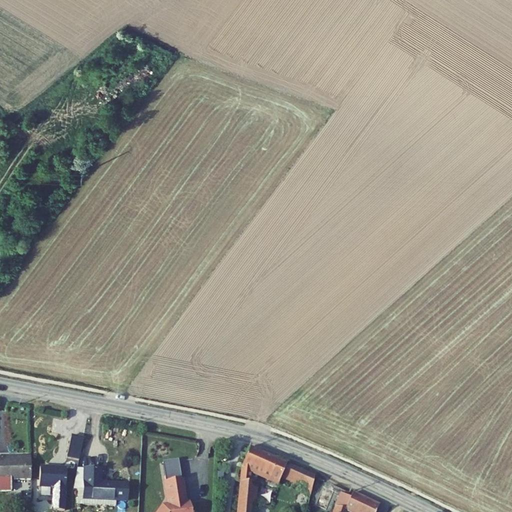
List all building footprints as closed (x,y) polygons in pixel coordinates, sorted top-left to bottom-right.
[(228,458),(224,499),(238,502),(242,479),(236,476),(237,470),(253,477),(262,455),(235,444),(228,458)] [(262,455),(253,477),(264,481),(268,471),(273,460),(262,455)] [(147,459),(149,473),(165,471),(163,457),(147,459)] [(29,458),(0,460),(0,494),(10,493),(10,482),(30,480),(29,458)] [(273,460),(268,471),(282,478),(279,488),(295,495),(299,471),(273,460)] [(105,498),(106,480),(81,480),(81,465),(64,464),(63,488),(57,487),(58,503),(95,503),(95,498),(105,498)] [(175,511),(173,499),(165,500),(164,493),(168,493),(165,471),(149,473),(152,495),(156,494),(157,502),(147,503),(139,511),(175,511)] [(318,502),(315,511),(329,511),(331,510),(335,511),(356,511),(362,499),(336,487),(334,492),(329,506),(318,502)] [(318,502),(329,506),(334,492),(323,488),(318,502)] [(224,499),(222,511),(237,511),(238,502),(224,499)]
